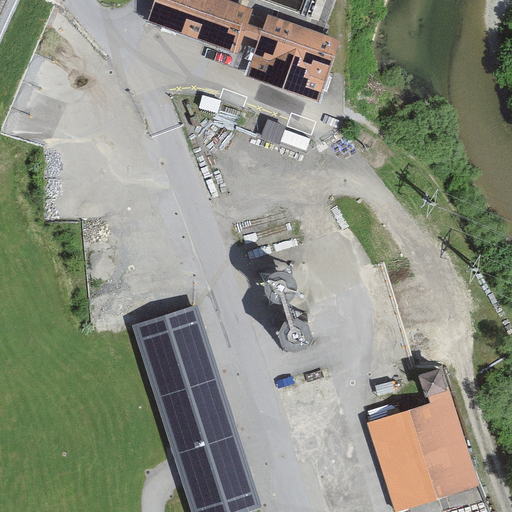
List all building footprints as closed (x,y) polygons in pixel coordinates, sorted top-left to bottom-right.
[(332,45),(209,0),(148,0),(139,25),(229,58),(235,42),(250,48),(238,80),(309,107),(332,45)] [(253,304),(257,304),(262,302),(266,299),(269,295),(270,291),(270,286),(267,281),(264,278),(260,276),(255,275),(250,276),(246,279),(243,282),(242,286),(241,291),(242,295),(245,299),(248,302),(253,304)] [(238,511),(258,506),(194,309),(133,329),(191,511),(238,511)] [(285,331),(283,327),(280,323),(275,322),(270,321),(265,323),(261,326),(258,330),(257,335),(257,340),(259,344),(263,348),(267,350),(271,351),(276,350),(280,348),(284,344),(286,340),(286,335),(285,331)] [(392,511),(400,511),(478,488),(450,399),(365,426),(392,511)]
